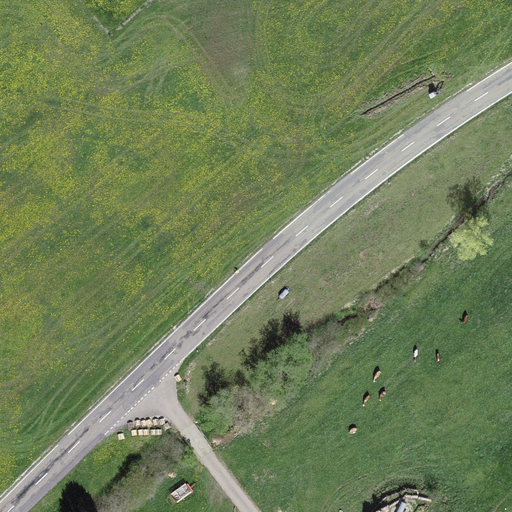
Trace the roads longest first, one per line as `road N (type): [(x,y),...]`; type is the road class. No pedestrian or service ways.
road 1 (secondary): [(511,77),(386,162),(266,260),(5,511)]
road 2 (track): [(248,511),(141,378)]
